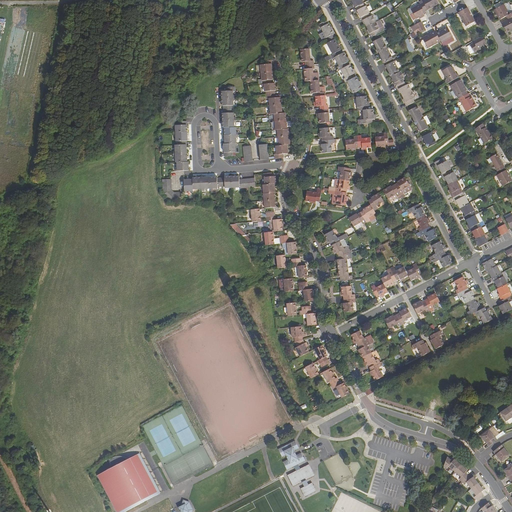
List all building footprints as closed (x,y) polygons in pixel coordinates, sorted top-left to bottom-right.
[(420,4),(424,11),(439,3),(436,0),(422,0),(423,2),(420,4)] [(355,8),(360,18),(368,13),(370,13),(366,6),(365,7),(363,4),(355,8)] [(413,20),(426,14),(424,11),(420,4),(408,11),(413,20)] [(494,10),(500,20),(505,17),(507,20),(511,17),(511,12),(509,14),(507,11),(504,4),(494,10)] [(458,13),(466,27),(475,22),(468,8),(458,13)] [(365,24),(367,27),(376,22),(372,15),(370,17),(368,13),(360,18),(364,25),(365,24)] [(501,23),(506,31),(510,29),(511,30),(511,29),(511,17),(507,20),(501,23)] [(379,20),(376,22),(367,27),(368,30),(367,30),(371,37),(383,31),(381,28),(383,27),(379,20)] [(330,42),(335,40),(332,35),(334,34),(327,21),(320,24),(319,25),(324,32),(320,35),(323,40),(328,37),(330,42)] [(417,30),(424,26),(421,22),(411,27),(413,32),(417,30)] [(440,41),(441,43),(443,46),(454,40),(448,27),(436,34),(440,41)] [(423,38),(428,48),(440,41),(436,34),(435,31),(423,38)] [(480,46),(487,43),(483,35),(473,41),(474,42),(466,47),(470,54),(478,50),(477,48),(480,46)] [(373,42),(377,49),(376,50),(377,52),(379,52),(379,53),(387,48),(382,37),(373,42)] [(409,51),(413,49),(407,38),(403,40),(409,51)] [(340,50),(335,40),(330,42),(327,44),(333,54),(329,56),(325,59),(327,62),(333,59),(335,57),(340,55),(338,52),(340,50)] [(379,53),(383,60),(382,61),(383,63),(384,63),(393,59),(387,48),(379,53)] [(305,62),(305,66),(314,65),(313,61),(310,62),(309,49),(304,50),(301,50),(302,62),(305,62)] [(338,67),(340,70),(341,69),(346,67),(344,64),(348,62),(346,58),(344,53),(340,55),(335,57),(340,66),(338,67)] [(259,72),(259,74),(272,73),(272,69),(271,69),(270,64),(271,64),(271,60),(263,61),(263,66),(260,66),(261,72),(259,72)] [(386,66),(389,73),(389,74),(389,76),(391,76),(391,77),(400,72),(394,61),(386,66)] [(313,74),(312,68),(319,68),(318,64),(314,65),(305,66),(306,69),(304,70),(306,82),(311,81),(314,81),(314,80),(319,79),(318,73),(313,74)] [(344,79),(346,83),(348,81),(352,79),(351,76),(355,74),(352,70),(350,65),(346,67),(341,69),(346,78),(344,79)] [(442,71),(447,80),(448,79),(450,82),(459,77),(457,74),(456,74),(453,68),(450,66),(442,71)] [(391,77),(396,87),(404,82),(403,79),(404,78),(401,72),(400,72),(391,77)] [(263,81),(263,85),(271,84),(270,80),(273,80),(272,73),(259,74),(259,77),(261,77),(262,81),(263,81)] [(354,89),(356,93),(363,89),(361,86),(359,82),(356,77),(352,79),(348,81),(352,90),(354,89)] [(450,86),(456,96),(457,96),(459,99),(467,94),(466,91),(467,90),(461,80),(450,86)] [(320,88),(319,81),(314,81),(311,81),(312,94),(317,94),(317,97),(325,96),(325,92),(320,93),(320,88)] [(401,93),(403,96),(412,91),(408,84),(406,85),(404,82),(396,87),(400,94),(401,93)] [(266,92),(266,96),(275,95),(274,91),(276,91),(275,84),(271,84),(263,85),(262,85),(262,87),(264,87),(265,92),(266,92)] [(222,92),(222,99),(235,99),(235,96),(233,96),(233,91),(235,91),(235,87),(227,88),(227,92),(222,92)] [(403,99),(407,106),(415,102),(413,99),(416,98),(412,91),(403,96),(404,98),(403,99)] [(459,99),(467,112),(477,106),(475,102),(474,103),(470,97),(469,94),(467,94),(459,99)] [(267,104),(267,106),(270,106),(280,105),(281,105),(280,98),(275,98),(275,95),(266,96),(267,99),(269,99),(270,104),(267,104)] [(320,107),(321,110),(328,109),(328,106),(326,106),(325,96),(317,97),(315,97),(316,102),(317,107),(320,107)] [(356,98),(358,111),(363,111),(365,110),(365,107),(367,107),(367,102),(366,97),(364,97),(356,98)] [(224,106),(224,110),(232,110),(232,106),(233,106),(233,101),(235,101),(235,99),(222,99),(222,106),(224,106)] [(268,113),(268,115),(274,114),(282,113),(281,110),(280,110),(280,105),(270,106),(271,113),(268,113)] [(411,115),(415,122),(423,117),(418,106),(409,111),(409,112),(410,114),(411,115)] [(319,118),(320,124),(322,124),(330,123),(328,109),(321,110),(321,114),(319,114),(319,118)] [(363,111),(364,124),(369,124),(372,124),(372,120),(374,119),(374,115),(373,109),(365,110),(363,111)] [(222,114),(223,121),(236,120),(236,118),(234,118),(234,113),(232,113),(232,110),(224,110),(224,114),(222,114)] [(273,120),(273,122),(275,122),(284,121),(286,121),(285,113),(282,113),(274,114),(275,119),(273,120)] [(417,125),(420,132),(429,128),(427,125),(430,123),(426,116),(423,117),(415,122),(414,123),(415,125),(417,125)] [(223,121),(223,129),(225,129),(234,128),(234,123),(236,123),(236,120),(223,121)] [(174,131),(174,133),(187,133),(187,121),(181,122),(178,122),(179,126),(176,125),(177,131),(174,131)] [(273,128),(274,131),(278,130),(287,129),(286,125),(285,125),(284,121),(275,122),(276,128),(273,128)] [(478,132),(484,144),(494,138),(491,134),(490,135),(489,132),(486,127),(485,127),(483,124),(476,129),(477,132),(478,132)] [(322,137),(322,141),(334,140),(333,136),(330,137),(330,128),(322,129),(320,129),(321,138),(322,137)] [(276,135),(276,138),(278,137),(288,137),(289,136),(288,129),(287,129),(278,130),(278,135),(276,135)] [(423,137),(427,144),(426,145),(427,147),(428,147),(428,148),(437,143),(431,132),(423,137)] [(178,142),(179,145),(185,145),(186,145),(186,141),(186,137),(187,137),(187,133),(174,133),(174,136),(177,136),(177,142),(178,142)] [(375,138),(377,147),(385,146),(385,145),(389,144),(388,141),(388,133),(384,134),(384,137),(375,138)] [(225,136),(225,144),(236,144),(236,138),(238,137),(238,135),(225,136)] [(345,141),(346,150),(355,149),(355,148),(359,148),(358,136),(354,137),(354,140),(345,141)] [(358,136),(359,148),(362,147),(362,149),(372,148),(370,138),(362,139),(361,136),(358,136)] [(277,144),(277,146),(286,145),(287,145),(290,145),(289,140),(288,140),(288,137),(278,137),(279,144),(277,144)] [(321,145),(322,154),(332,153),(331,144),(334,144),(334,140),(322,141),(323,144),(321,145)] [(224,153),(224,157),(232,157),(232,153),(235,153),(235,146),(237,146),(237,144),(236,144),(225,144),(224,144),(224,149),(225,148),(225,153),(224,153)] [(173,152),(173,154),(187,154),(187,149),(185,150),(185,145),(179,145),(175,145),(176,152),(173,152)] [(274,153),(275,159),(283,158),(283,154),(288,154),(288,149),(286,149),(286,145),(277,146),(275,146),(276,153),(274,153)] [(490,158),(498,172),(505,168),(497,153),(490,158)] [(176,157),(176,163),(177,163),(186,162),(186,158),(187,158),(187,154),(173,154),(173,157),(176,157)] [(438,166),(442,174),(448,171),(451,169),(447,161),(443,163),(442,159),(434,163),(436,167),(438,166)] [(175,169),(175,171),(184,171),(189,171),(188,167),(187,167),(187,162),(186,162),(177,163),(177,169),(175,169)] [(341,172),(340,180),(349,181),(351,173),(350,172),(350,169),(339,167),(338,171),(341,172)] [(497,176),(503,186),(511,180),(506,170),(497,176)] [(444,177),(449,185),(457,181),(458,180),(454,172),(450,174),(448,171),(442,174),(441,174),(443,178),(444,177)] [(263,183),(263,185),(274,184),(276,184),(275,177),(272,177),(272,173),(263,174),(264,178),(265,183),(263,183)] [(221,179),(221,187),(225,187),(225,189),(230,188),(230,190),(232,190),(232,177),(224,177),(224,179),(221,179)] [(232,177),(232,190),(235,190),(235,188),(240,188),(240,189),(244,188),(243,180),(239,180),(239,177),(232,177)] [(199,189),(200,192),(202,191),(201,179),(197,179),(197,178),(193,178),(193,180),(193,190),(199,189)] [(201,179),(202,191),(204,191),(204,189),(210,189),(210,179),(205,179),(206,178),(201,178),(201,179)] [(210,189),(210,191),(212,191),(212,189),(217,189),(217,187),(221,187),(221,179),(217,179),(217,178),(210,178),(210,179),(210,189)] [(404,193),(402,191),(410,186),(405,178),(397,182),(397,183),(394,185),(401,195),(401,197),(405,195),(404,193)] [(191,192),(191,194),(193,194),(193,190),(193,180),(188,180),(189,182),(184,182),(184,190),(185,192),(191,192)] [(336,188),(335,192),(347,193),(347,190),(348,190),(349,181),(340,180),(338,188),(336,188)] [(451,193),(453,197),(460,194),(458,190),(461,188),(457,181),(449,185),(448,185),(452,193),(451,193)] [(261,192),(261,194),(264,194),(274,193),(275,193),(274,184),(263,185),(264,192),(261,192)] [(401,195),(394,185),(391,187),(390,186),(383,191),(388,199),(389,202),(397,197),(401,195)] [(307,192),(305,201),(316,203),(316,201),(320,202),(321,191),(317,190),(316,193),(307,192)] [(163,194),(171,202),(174,193),(171,191),(163,194)] [(346,197),(347,193),(335,192),(331,191),(331,195),(333,195),(337,196),(336,205),(346,206),(347,197),(346,197)] [(262,199),(262,202),(275,200),(274,193),(264,194),(265,199),(262,199)] [(371,205),(374,211),(378,209),(376,206),(384,202),(379,193),(371,198),(371,199),(368,201),(371,205)] [(456,201),(460,208),(461,208),(469,204),(465,196),(462,197),(460,194),(453,197),(455,201),(456,201)] [(265,204),(266,208),(274,208),(276,207),(275,200),(262,202),(262,204),(265,204)] [(476,215),(470,203),(461,208),(465,216),(464,216),(466,220),(473,217),(475,215),(476,215)] [(378,218),(374,211),(371,205),(363,210),(364,211),(360,213),(366,223),(370,220),(371,222),(378,218)] [(413,212),(417,220),(425,215),(421,208),(420,208),(418,205),(409,209),(408,210),(410,214),(413,212)] [(251,210),(253,223),(261,222),(260,209),(251,210)] [(364,226),(363,225),(366,223),(360,213),(357,215),(357,214),(349,218),(354,227),(356,231),(364,226)] [(418,229),(420,233),(430,227),(428,224),(429,223),(425,215),(417,220),(420,227),(418,229)] [(469,228),(471,232),(472,232),(478,229),(476,225),(479,223),(475,216),(475,215),(473,217),(466,220),(470,228),(469,228)] [(273,220),(275,232),(283,231),(281,220),(275,220),(275,216),(267,217),(267,221),(273,220)] [(240,236),(244,233),(237,223),(233,226),(240,236)] [(424,234),(428,242),(437,238),(433,230),(432,230),(430,227),(420,233),(416,235),(418,238),(424,234)] [(472,232),(476,239),(484,235),(485,235),(481,227),(478,229),(472,232)] [(330,242),(331,246),(342,240),(348,237),(346,234),(337,239),(333,230),(324,235),(327,240),(329,243),(330,242)] [(264,233),(266,245),(274,245),(273,232),(264,233)] [(475,240),(479,247),(488,243),(484,235),(476,239),(475,240)] [(287,243),(289,255),(296,254),(295,243),(289,243),(288,240),(280,240),(281,244),(287,243)] [(349,247),(346,248),(342,240),(331,246),(335,254),(336,253),(338,257),(349,253),(352,252),(349,247)] [(430,261),(435,259),(445,253),(444,250),(444,249),(440,242),(439,242),(432,246),(436,254),(428,258),(430,261)] [(337,260),(338,269),(348,268),(347,259),(350,259),(349,253),(338,257),(338,260),(337,260)] [(439,261),(443,268),(452,264),(448,256),(447,256),(445,253),(435,259),(437,262),(439,261)] [(277,256),(278,269),(287,268),(285,256),(277,256)] [(482,264),(486,272),(488,271),(495,267),(491,259),(482,264)] [(298,267),(299,278),(306,278),(307,278),(306,266),(301,266),(300,263),(292,263),(293,267),(298,267)] [(408,276),(411,281),(419,276),(418,276),(422,274),(418,267),(416,263),(413,265),(414,268),(406,272),(408,276)] [(488,271),(492,278),(499,275),(500,274),(497,266),(495,267),(488,271)] [(391,270),(397,281),(400,279),(400,280),(408,276),(406,272),(404,267),(396,271),(395,268),(391,270)] [(341,278),(341,281),(352,280),(352,276),(349,276),(348,268),(338,269),(339,277),(341,278)] [(383,284),(385,287),(394,283),(393,282),(397,281),(391,270),(387,272),(389,275),(381,279),(383,284)] [(500,274),(499,275),(492,278),(493,282),(495,281),(498,288),(506,284),(507,284),(503,276),(502,277),(500,274)] [(456,291),(458,294),(468,289),(466,286),(467,285),(463,277),(454,282),(459,289),(456,291)] [(294,291),(292,279),(284,280),(279,280),(280,288),(285,287),(286,292),(294,291)] [(371,287),(376,298),(380,296),(380,297),(388,293),(385,287),(383,284),(376,288),(374,285),(371,287)] [(500,297),(502,301),(509,297),(511,295),(510,292),(506,284),(498,288),(497,289),(501,297),(500,297)] [(304,290),(305,302),(310,302),(313,301),(312,289),(308,290),(307,286),(299,287),(300,291),(304,290)] [(343,297),(344,300),(355,299),(355,295),(352,295),(351,286),(342,287),(342,297),(343,297)] [(462,296),(466,304),(475,299),(471,291),(470,292),(468,289),(458,294),(460,298),(462,296)] [(425,300),(430,311),(434,309),(432,306),(440,302),(435,293),(427,298),(428,299),(425,300)] [(511,309),(511,308),(508,302),(511,300),(509,297),(502,301),(499,302),(501,306),(499,306),(503,314),(511,309)] [(343,304),(343,312),(353,311),(352,303),(356,302),(355,299),(344,300),(344,304),(343,304)] [(467,313),(469,316),(475,313),(479,311),(478,307),(479,307),(475,299),(466,304),(470,311),(467,313)] [(413,305),(417,314),(425,310),(426,312),(430,311),(425,300),(421,302),(421,301),(413,305)] [(287,304),(289,316),(297,315),(296,303),(287,304)] [(397,315),(402,325),(405,323),(404,321),(412,317),(407,308),(399,312),(400,313),(397,315)] [(480,315),(484,324),(492,320),(488,311),(487,311),(485,308),(479,311),(475,313),(477,317),(480,315)] [(307,314),(308,326),(312,326),(316,325),(315,314),(311,314),(311,310),(302,311),(303,315),(307,314)] [(384,320),(389,329),(397,325),(398,327),(402,325),(397,315),(393,317),(392,316),(384,320)] [(295,337),(296,342),(303,340),(301,327),(291,328),(292,338),(295,337)] [(357,343),(358,346),(369,341),(367,337),(364,339),(360,331),(351,335),(355,343),(357,343)] [(431,340),(436,349),(445,345),(440,336),(442,335),(441,331),(430,336),(432,340),(431,340)] [(296,348),(300,357),(309,353),(303,340),(296,342),(298,347),(296,348)] [(417,348),(422,357),(430,352),(425,343),(424,344),(422,340),(412,345),(414,349),(417,348)] [(359,350),(363,358),(371,353),(367,346),(370,344),(369,341),(358,346),(360,349),(359,350)] [(318,361),(320,364),(328,360),(326,357),(328,356),(322,346),(319,347),(315,350),(320,360),(318,361)] [(368,365),(370,368),(380,363),(378,359),(375,361),(371,353),(363,358),(367,365),(368,365)] [(305,368),(311,379),(319,375),(313,363),(305,368)] [(370,372),(375,381),(384,377),(379,368),(382,366),(380,363),(370,368),(371,371),(370,372)] [(330,382),(332,385),(339,381),(337,379),(336,379),(330,369),(323,373),(328,383),(330,382)] [(336,387),(342,398),(350,394),(344,383),(340,385),(339,381),(332,385),(333,388),(336,387)] [(500,413),(506,421),(511,417),(511,409),(509,406),(500,413)] [(486,443),(489,446),(497,440),(489,429),(481,436),(486,443)] [(294,452),(300,450),(296,442),(278,451),(282,459),(286,457),(288,461),(283,464),(287,471),(294,468),(298,466),(305,462),(301,454),(296,457),(294,452)] [(494,453),(501,462),(510,455),(502,445),(493,452),(494,453)] [(97,477),(114,511),(126,511),(159,495),(139,455),(128,460),(121,464),(117,457),(116,458),(115,458),(114,458),(109,461),(113,468),(97,477)] [(449,466),(455,471),(461,465),(454,459),(453,461),(448,457),(444,466),(447,468),(449,466)] [(459,479),(462,481),(468,475),(466,472),(468,470),(461,465),(455,471),(461,477),(459,479)] [(306,482),(315,477),(309,466),(300,470),(296,472),(287,477),(293,488),(302,484),(306,482)] [(467,483),(471,489),(478,484),(474,476),(471,478),(468,475),(462,481),(464,484),(467,483)] [(305,498),(316,493),(312,484),(308,486),(304,488),(301,490),(305,498)] [(475,498),(476,500),(483,494),(481,492),(484,490),(478,484),(471,489),(476,495),(474,497),(475,498)] [(437,494),(447,500),(449,496),(436,489),(434,499),(432,503),(435,504),(437,494)] [(192,511),(193,511),(189,503),(183,502),(181,507),(178,509),(179,511),(192,511)] [(485,511),(495,511),(497,511),(493,505),(491,507),(488,503),(481,508),(483,511),(485,511)]
